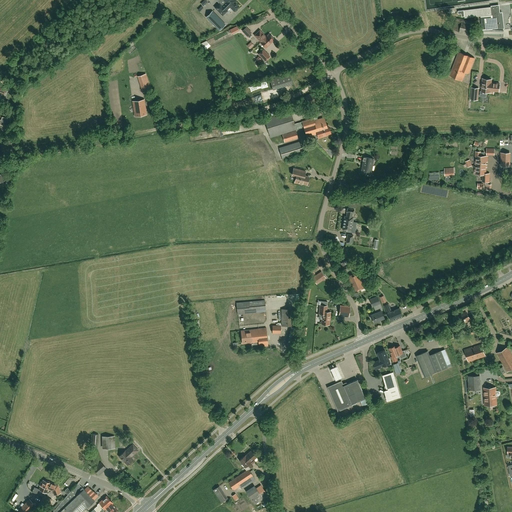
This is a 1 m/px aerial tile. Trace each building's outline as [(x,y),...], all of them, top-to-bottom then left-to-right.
[(235,0),(220,0),(218,3),(219,4),(215,8),(222,15),(227,11),(226,10),(230,7),(234,11),(239,7),(234,2),(236,1),(235,0)] [(465,16),(465,18),(485,15),(486,19),(481,19),(482,30),(492,29),(504,30),(503,30),(502,22),(500,23),(498,8),(497,6),(489,7),(489,9),(486,9),(486,8),(479,8),(479,10),(476,10),(476,9),(470,10),(470,11),(469,11),(469,10),(458,11),(458,14),(461,14),(461,17),(465,16)] [(219,30),(225,25),(212,12),(206,17),(219,30)] [(201,23),(207,29),(210,26),(204,20),(201,23)] [(233,34),(240,30),(237,26),(230,30),(233,34)] [(460,32),(468,34),(470,28),(461,26),(460,32)] [(241,30),(239,32),(244,38),(247,36),(251,32),(246,27),(242,31),(241,30)] [(261,42),(260,42),(261,43),(265,39),(266,38),(266,37),(259,31),(254,35),(261,42)] [(265,39),(261,43),(266,48),(268,45),(274,39),(269,34),(266,37),(266,38),(265,39)] [(202,44),(208,53),(214,49),(208,40),(202,44)] [(446,47),(446,49),(443,48),(441,51),(444,53),(443,55),(453,59),(456,51),(446,47)] [(263,50),(258,54),(265,61),(269,56),(263,50)] [(469,74),(475,58),(459,52),(449,75),(462,80),(465,72),(469,74)] [(143,92),(150,90),(145,74),(139,76),(143,92)] [(289,74),(270,80),(273,90),(292,84),(289,74)] [(494,94),(494,91),(499,91),(499,83),(491,83),(491,79),(483,79),(482,83),(481,83),(481,87),(482,87),(481,91),(490,92),(490,93),(494,94)] [(311,106),(323,99),(318,89),(298,100),(302,108),(309,104),(311,106)] [(134,116),(146,114),(144,100),(132,101),(134,116)] [(323,136),(330,133),(328,127),(327,127),(324,118),(317,120),(316,117),(312,118),(302,122),(294,124),(290,110),(264,118),(270,137),(304,127),(306,137),(317,133),(318,138),(323,136)] [(9,123),(10,119),(2,117),(1,120),(0,120),(0,124),(7,126),(8,123),(9,123)] [(218,131),(219,136),(236,133),(235,128),(218,131)] [(284,142),(298,138),(295,131),(282,135),(284,142)] [(10,148),(11,147),(11,141),(7,142),(7,144),(3,145),(3,148),(2,148),(2,152),(10,151),(10,148)] [(303,153),(300,142),(279,148),(283,160),(303,153)] [(475,152),(475,157),(476,157),(476,160),(475,160),(475,164),(476,164),(476,167),(475,167),(474,172),(475,172),(475,174),(483,174),(482,182),(489,182),(489,174),(486,173),(486,167),(486,164),(486,162),(488,162),(488,156),(484,156),(480,156),(480,152),(475,152)] [(509,153),(501,153),(501,166),(508,166),(509,153)] [(371,171),(373,159),(363,157),(362,161),(363,161),(361,173),(369,174),(370,171),(371,171)] [(445,176),(454,175),(453,167),(444,168),(445,176)] [(296,176),(295,183),(301,184),(301,183),(306,185),(308,177),(304,176),(305,171),(294,168),(292,175),(296,176)] [(6,181),(9,175),(6,174),(5,177),(0,174),(0,182),(4,184),(5,181),(6,181)] [(344,221),(352,222),(353,222),(353,218),(352,218),(352,213),(353,213),(354,210),(347,209),(346,212),(347,212),(346,217),(344,216),(344,221)] [(352,222),(344,221),(342,230),(347,230),(347,232),(354,233),(355,230),(356,230),(356,226),(355,226),(356,223),(353,222),(352,222)] [(352,268),(350,263),(342,267),(344,272),(352,268)] [(326,278),(321,271),(312,278),(317,284),(326,278)] [(355,291),(363,287),(357,273),(348,276),(355,291)] [(370,300),(371,303),(373,306),(375,311),(376,311),(377,312),(371,315),(369,316),(371,319),(372,319),(374,322),(384,318),(381,311),(383,310),(377,297),(370,300)] [(266,311),(265,300),(236,303),(237,314),(266,311)] [(390,321),(402,315),(399,308),(391,312),(387,304),(384,306),(387,313),(390,321)] [(327,306),(320,305),(319,314),(322,314),(321,324),(329,325),(330,312),(326,312),(327,306)] [(340,306),(339,315),(349,316),(350,307),(340,306)] [(282,326),(294,326),(294,309),(282,309),(282,326)] [(466,311),(457,317),(462,325),(471,320),(475,318),(473,314),(469,317),(466,311)] [(480,331),(479,329),(477,324),(472,326),(474,333),(480,331)] [(291,326),(290,332),(287,342),(287,347),(296,348),(299,328),(291,326)] [(268,346),(266,328),(258,329),(241,330),(242,344),(251,343),(251,345),(258,344),(259,346),(268,346)] [(465,349),(467,357),(468,361),(485,356),(481,344),(474,346),(474,347),(472,348),(472,347),(465,349)] [(396,347),(395,346),(388,348),(392,357),(391,357),(393,362),(397,360),(395,357),(399,355),(400,359),(406,356),(404,351),(402,352),(400,345),(396,347)] [(511,354),(508,347),(497,353),(507,371),(511,369),(511,354)] [(389,358),(388,359),(385,350),(377,353),(380,360),(373,363),(375,369),(384,365),(391,364),(389,358)] [(448,367),(448,366),(441,350),(429,355),(428,351),(416,355),(425,377),(448,367)] [(396,373),(401,371),(398,363),(392,365),(396,373)] [(336,364),(329,367),(335,380),(341,376),(336,364)] [(392,372),(388,374),(383,376),(387,390),(385,391),(388,401),(400,397),(392,372)] [(469,390),(481,389),(480,375),(468,376),(469,390)] [(352,405),(351,404),(365,398),(357,380),(343,386),(342,382),(328,388),(338,411),(352,405)] [(496,396),(498,396),(499,395),(500,394),(500,393),(499,392),(498,391),(496,391),(495,387),(484,388),(485,405),(496,404),(496,396)] [(102,449),(115,448),(115,436),(102,436),(102,449)] [(133,459),(131,457),(138,450),(133,445),(125,451),(119,456),(122,459),(127,465),(133,459)] [(251,451),(246,456),(245,455),(239,460),(245,467),(247,465),(250,468),(253,466),(250,463),(251,462),(252,463),(255,461),(254,459),(256,457),(251,451)] [(98,475),(106,468),(100,462),(93,469),(98,475)] [(255,479),(248,470),(248,469),(246,470),(228,482),(233,489),(239,485),(241,489),(255,479)] [(48,488),(50,483),(43,480),(42,482),(41,482),(39,486),(40,486),(39,489),(46,492),(48,488)] [(48,488),(52,489),(51,490),(53,490),(54,495),(60,493),(58,486),(54,484),(53,483),(52,483),(50,482),(50,483),(48,488)] [(52,511),(80,511),(86,507),(87,507),(94,500),(93,499),(97,496),(93,492),(91,490),(87,487),(84,490),(78,483),(59,504),(55,509),(52,511)] [(219,498),(226,495),(221,485),(215,488),(219,498)] [(245,491),(255,505),(267,497),(266,495),(267,495),(261,485),(256,488),(254,485),(245,491)] [(40,501),(41,501),(42,502),(46,504),(53,510),(55,509),(54,508),(50,504),(52,499),(45,496),(43,495),(40,501)] [(94,509),(95,510),(97,511),(103,507),(105,509),(106,509),(108,511),(113,511),(117,509),(112,504),(113,503),(106,496),(99,503),(97,505),(97,506),(94,509)] [(28,500),(26,502),(19,510),(20,511),(27,511),(34,505),(28,500)]
